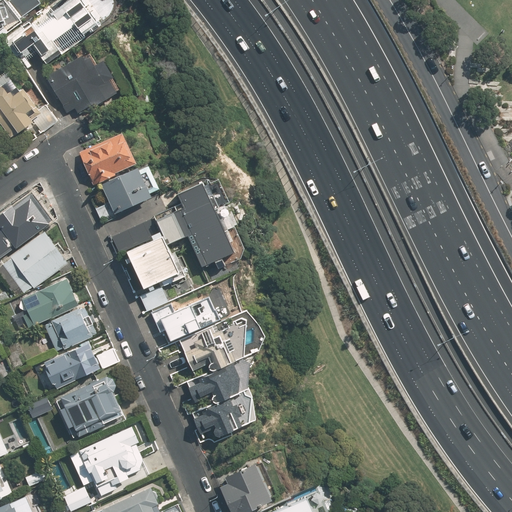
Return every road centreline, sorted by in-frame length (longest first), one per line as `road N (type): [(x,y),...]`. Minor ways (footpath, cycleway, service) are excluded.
road 1 (motorway): [(511,480),(452,399),(300,103),(234,0)]
road 2 (motorway): [(311,0),(511,373)]
road 3 (residential): [(54,153),(209,511)]
road 4 (residential): [(390,0),(511,236)]
